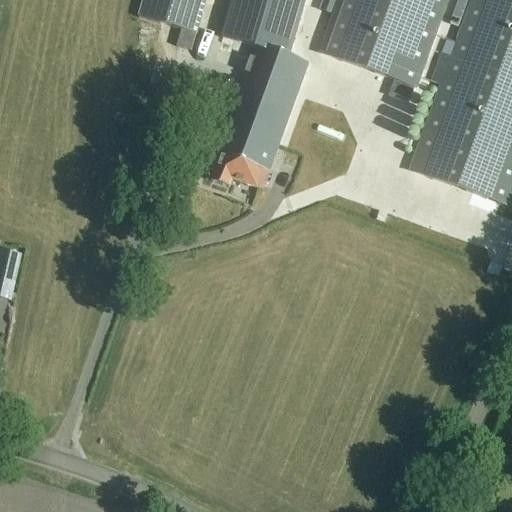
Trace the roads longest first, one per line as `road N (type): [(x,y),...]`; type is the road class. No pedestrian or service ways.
road 1 (unclassified): [(433,511),(511,314)]
road 2 (tertiary): [(181,511),(0,441)]
